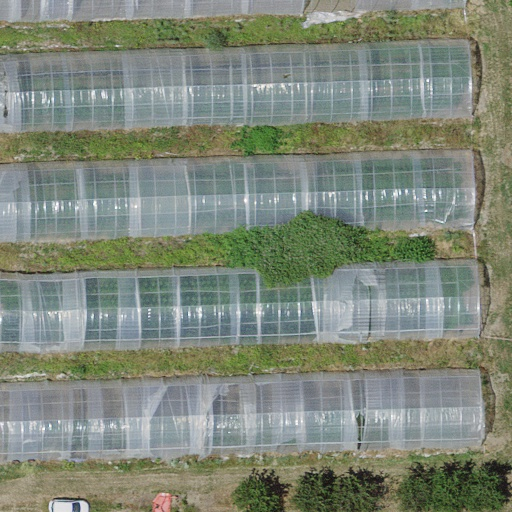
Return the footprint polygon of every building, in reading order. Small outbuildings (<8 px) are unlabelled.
[(0,0),(0,19),(126,17),(125,0),(0,0)] [(364,47),(362,115),(471,118),(473,50),(364,47)] [(0,57),(0,128),(260,125),(259,55),(0,57)] [(475,154),(0,169),(0,240),(477,226),(475,154)] [(411,263),(408,336),(481,339),(484,266),(411,263)] [(231,274),(232,344),(386,341),(385,271),(231,274)] [(0,349),(142,345),(140,292),(185,291),(184,273),(0,278),(0,349)] [(356,378),(358,448),(485,443),(482,373),(356,378)] [(0,390),(0,458),(135,456),(134,388),(0,390)]
